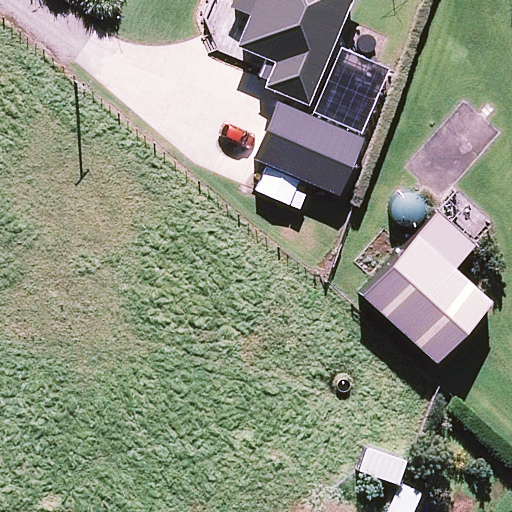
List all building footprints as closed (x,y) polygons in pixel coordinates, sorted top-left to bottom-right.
[(268,84),(312,102),(354,0),(233,0),(232,4),(253,12),(240,44),(279,60),(268,84)] [(253,161),(340,198),(365,141),(278,104),(253,161)] [(256,191),(301,209),(307,195),(295,190),(298,183),(265,169),(256,191)] [(414,193),(407,195),(402,199),(398,204),(397,211),(399,217),(402,223),(408,227),(415,228),(421,226),(427,222),(430,217),(432,210),(430,204),(426,198),(421,194),(414,193)] [(364,293),(439,361),(495,301),(457,266),(478,244),(440,210),(364,293)]
